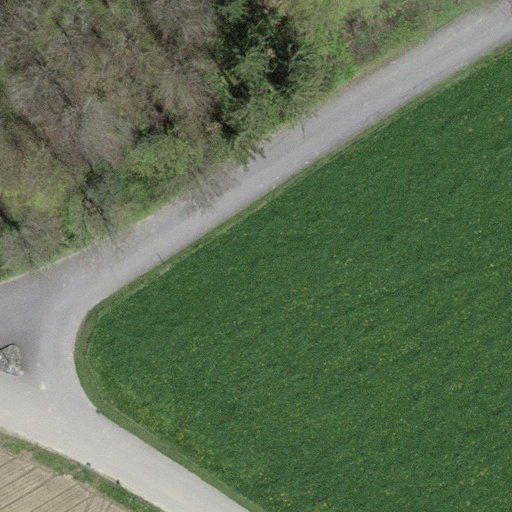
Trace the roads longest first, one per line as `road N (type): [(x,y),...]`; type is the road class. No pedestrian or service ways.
road 1 (residential): [(511,23),(85,271)]
road 2 (residential): [(85,271),(59,307),(53,363),(83,434)]
road 3 (unclassified): [(201,511),(83,434)]
